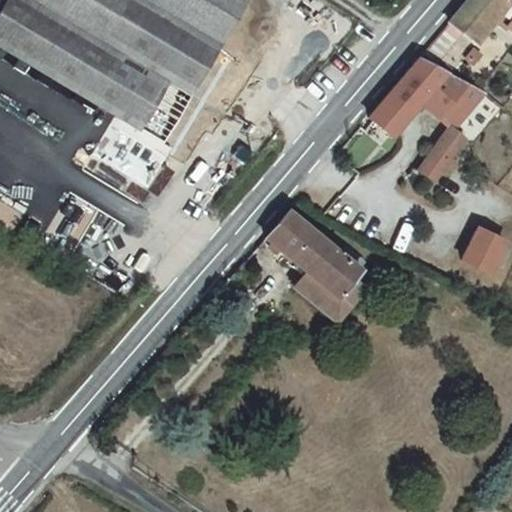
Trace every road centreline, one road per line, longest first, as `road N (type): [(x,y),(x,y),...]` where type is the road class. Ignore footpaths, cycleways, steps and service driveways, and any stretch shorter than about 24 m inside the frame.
road 1 (secondary): [(436,0),(56,439)]
road 2 (unclassified): [(56,439),(162,511)]
